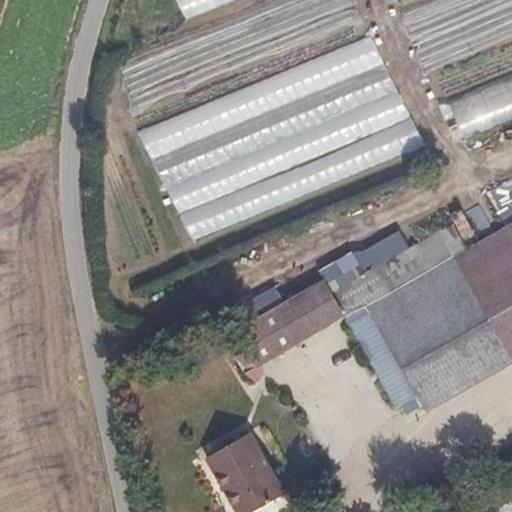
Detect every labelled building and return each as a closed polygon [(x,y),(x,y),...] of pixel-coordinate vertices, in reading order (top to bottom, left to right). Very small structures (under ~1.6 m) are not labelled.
[(177,0),(184,17),(230,0),(177,0)] [(380,39),(143,122),(184,236),(420,153),(380,39)] [(136,97),(180,91),(177,66),(147,70),(145,57),(130,59),(136,97)] [(511,74),(448,98),(462,136),(511,117),(511,74)] [(511,176),(487,189),(503,221),(511,216),(511,176)] [(511,360),(511,350),(459,256),(370,305),(428,407),(511,360)] [(343,313),(324,279),(237,329),(255,362),(343,313)] [(428,407),(370,305),(348,317),(406,419),(428,407)] [(207,454),(238,511),(243,511),(282,490),(250,431),(207,454)]
